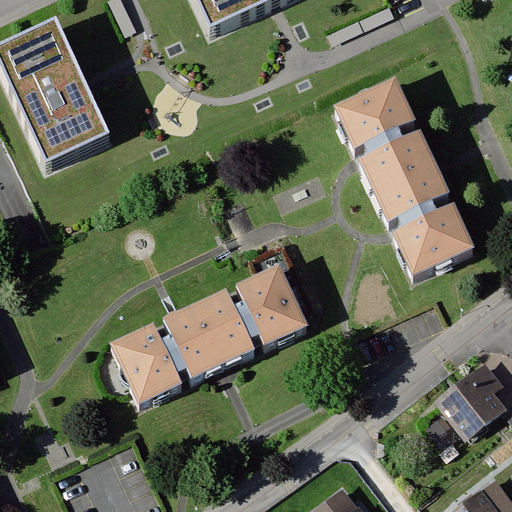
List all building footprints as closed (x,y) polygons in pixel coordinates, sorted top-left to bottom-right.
[(190,0),(208,41),(301,0),(190,0)] [(54,32),(0,57),(0,82),(44,175),(108,145),(54,32)] [(471,256),(394,92),(337,118),(414,282),(471,256)] [(305,334),(278,277),(114,354),(141,411),(305,334)] [(483,364),(433,402),(464,442),(503,411),(490,395),(500,387),(483,364)] [(357,511),(339,488),(308,511),(357,511)] [(499,511),(481,489),(450,511),(499,511)]
